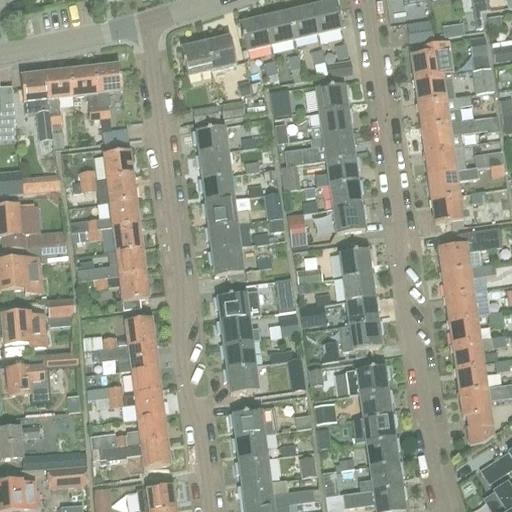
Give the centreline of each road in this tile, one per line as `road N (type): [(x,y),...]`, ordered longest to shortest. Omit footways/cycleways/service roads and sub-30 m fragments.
road 1 (residential): [(367,0),(447,511)]
road 2 (residential): [(210,511),(147,22)]
road 3 (residential): [(0,53),(147,22)]
